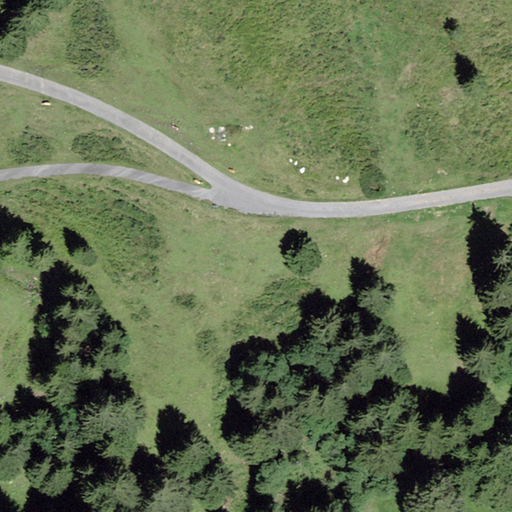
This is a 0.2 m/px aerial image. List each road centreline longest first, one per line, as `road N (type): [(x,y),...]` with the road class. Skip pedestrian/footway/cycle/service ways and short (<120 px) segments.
road 1 (unclassified): [(0,72),(90,103),(230,187),(276,203),(364,208),(511,185)]
road 2 (track): [(0,176),(123,171),(225,199),(235,189)]
